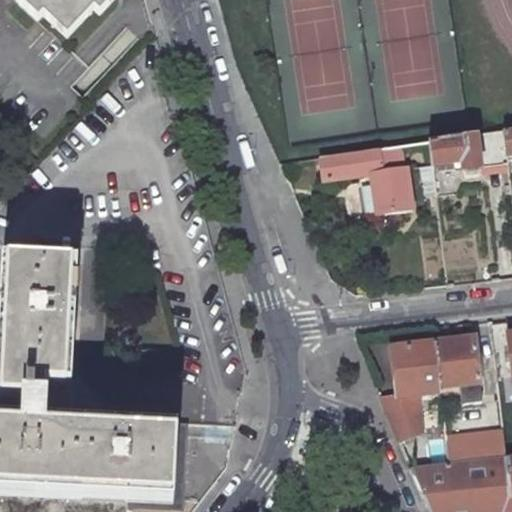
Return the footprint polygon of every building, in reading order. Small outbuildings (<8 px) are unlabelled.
[(15,0),(16,0),(39,22),(43,16),(67,38),(94,11),(99,17),(114,0),(15,0)] [(511,131),(503,132),(507,157),(511,156),(511,131)] [(476,136),(428,143),(431,168),(462,164),(462,172),(465,172),(465,173),(478,171),(508,166),(507,157),(503,132),(476,136)] [(371,175),(378,216),(412,211),(406,169),(387,170),(382,171),(381,167),(379,151),(322,160),(320,160),(323,182),(371,175)] [(7,261),(0,385),(0,396),(17,397),(16,428),(0,427),(0,511),(126,511),(127,498),(173,501),(175,435),(71,430),(72,411),(74,386),(66,386),(68,352),(72,264),(7,261)] [(475,339),(435,344),(440,389),(459,386),(479,384),(475,339)] [(435,344),(391,349),(397,399),(415,397),(440,394),(440,389),(435,344)] [(479,384),(459,386),(462,406),(482,404),(479,384)] [(0,427),(16,428),(17,397),(0,396),(0,427)] [(399,443),(429,430),(415,397),(397,399),(381,401),(399,443)] [(501,432),(445,439),(448,465),(504,459),(501,432)] [(428,511),(511,511),(511,458),(504,459),(448,465),(410,470),(428,511)]
